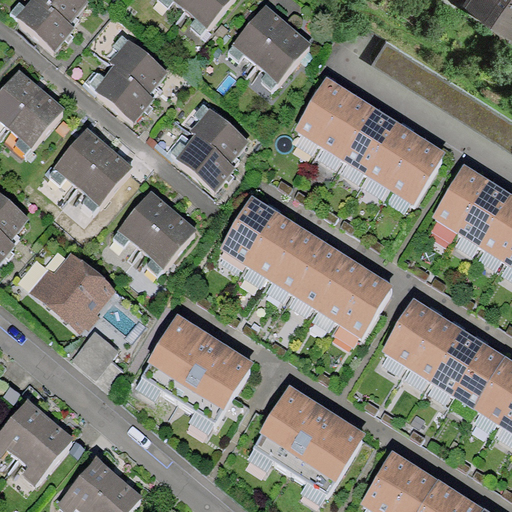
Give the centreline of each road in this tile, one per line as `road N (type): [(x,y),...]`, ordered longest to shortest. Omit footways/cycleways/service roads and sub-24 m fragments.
road 1 (residential): [(0,329),(215,511)]
road 2 (residential): [(0,31),(206,207)]
road 3 (residential): [(511,162),(347,58)]
